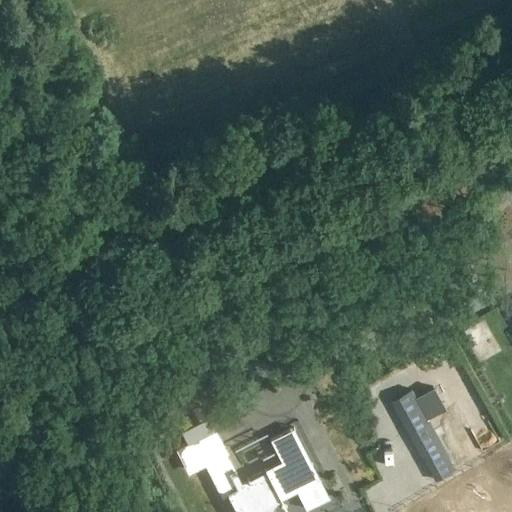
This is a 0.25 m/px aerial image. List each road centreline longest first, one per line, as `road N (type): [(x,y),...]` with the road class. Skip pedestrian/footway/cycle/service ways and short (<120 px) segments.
road 1 (track): [(93,282),(320,172)]
road 2 (unclassified): [(76,511),(28,402)]
